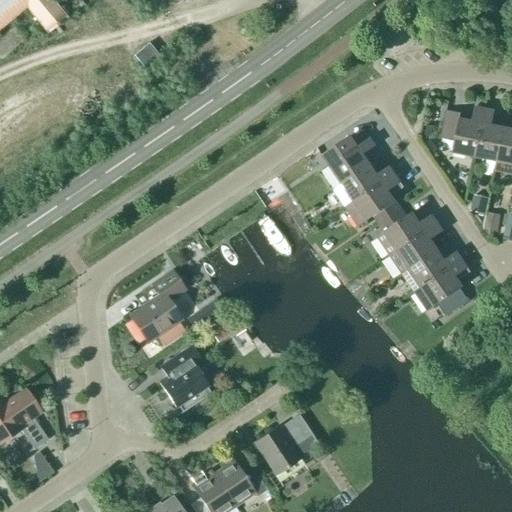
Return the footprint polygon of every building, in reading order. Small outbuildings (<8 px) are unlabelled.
[(51,0),(0,0),(0,29),(25,9),(46,35),(66,18),(51,0)] [(146,71),(161,59),(148,44),(133,56),(146,71)] [(474,159),(485,110),(475,108),(472,122),(460,119),(461,115),(447,112),(440,140),(454,142),(452,155),(474,159)] [(495,163),(503,128),(492,126),(495,112),(485,110),(474,159),(495,163)] [(511,166),(511,130),(503,128),(495,163),(511,166)] [(341,185),(370,165),(364,156),(376,148),(370,139),(358,147),(352,138),(331,151),(322,157),(328,166),(341,185)] [(346,209),(394,176),(389,168),(377,176),(370,165),(341,185),(333,190),(346,209)] [(379,225),(400,211),(396,203),(392,197),(403,189),(400,185),(394,176),(346,209),(358,228),(374,217),(379,225)] [(485,215),(489,198),(473,195),(470,212),(485,215)] [(395,253),(436,225),(431,216),(419,224),(412,214),(405,218),(400,211),(379,225),(384,233),(376,238),(389,257),(395,253)] [(498,230),(501,216),(487,214),(484,228),(498,230)] [(511,241),(511,215),(508,215),(502,240),(511,241)] [(401,275),(437,251),(430,241),(442,233),(436,225),(395,253),(389,257),(401,275)] [(414,294),(461,261),(456,253),(444,261),(437,251),(401,275),(414,294)] [(461,261),(414,294),(427,313),(433,309),(441,320),(467,302),(459,290),(463,288),(458,281),(470,273),(461,261)] [(163,347),(184,333),(177,322),(179,321),(167,302),(184,291),(171,272),(151,285),(159,297),(130,317),(147,343),(156,336),(163,347)] [(215,299),(197,312),(206,324),(224,311),(215,299)] [(205,326),(217,343),(234,330),(223,314),(205,326)] [(206,388),(208,386),(194,365),(201,361),(191,347),(159,368),(166,378),(158,383),(175,408),(177,407),(182,414),(211,395),(206,388)] [(40,413),(25,391),(3,406),(0,401),(0,443),(20,431),(33,450),(47,441),(32,418),(40,413)] [(311,436),(298,415),(289,422),(278,429),(277,428),(253,443),(276,476),(299,461),(291,449),(311,436)] [(212,475),(235,508),(254,495),(256,498),(266,490),(249,465),(239,471),(230,459),(220,466),(222,469),(212,475)] [(228,511),(235,508),(212,475),(203,482),(201,479),(190,486),(202,503),(193,509),(190,505),(189,506),(193,511),(228,511)] [(160,506),(150,511),(181,511),(173,500),(161,508),(160,506)]
